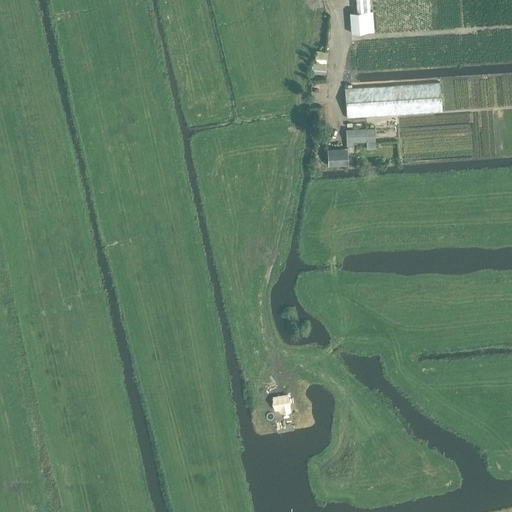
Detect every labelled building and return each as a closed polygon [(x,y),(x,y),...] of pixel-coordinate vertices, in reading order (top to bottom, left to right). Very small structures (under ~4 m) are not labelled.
[(0,0),(0,463),(137,430),(31,0),(0,0)] [(356,0),(357,13),(351,13),(352,32),(367,31),(366,12),(370,12),(369,0),(356,0)] [(316,50),(314,62),(326,63),(328,51),(316,50)] [(314,62),(313,73),(325,74),(326,64),(314,62)] [(440,82),(345,88),(347,117),(442,111),(440,82)] [(376,147),(375,129),(348,130),(349,145),(354,145),(354,141),(367,141),(368,148),(376,147)] [(328,150),(329,165),(348,163),(347,148),(328,150)]
